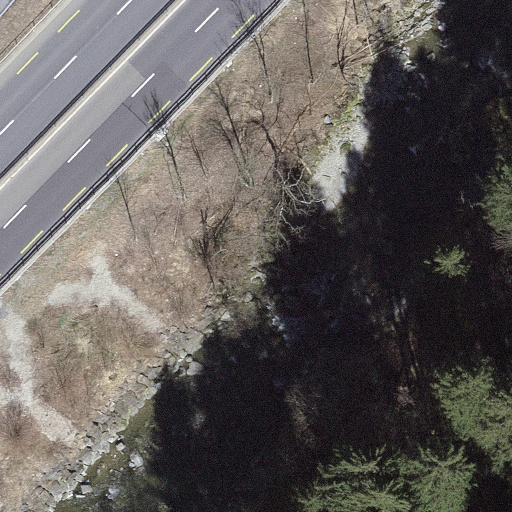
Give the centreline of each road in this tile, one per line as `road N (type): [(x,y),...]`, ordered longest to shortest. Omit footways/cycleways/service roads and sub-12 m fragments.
road 1 (primary): [(0,232),(226,0)]
road 2 (primary): [(129,0),(0,131)]
